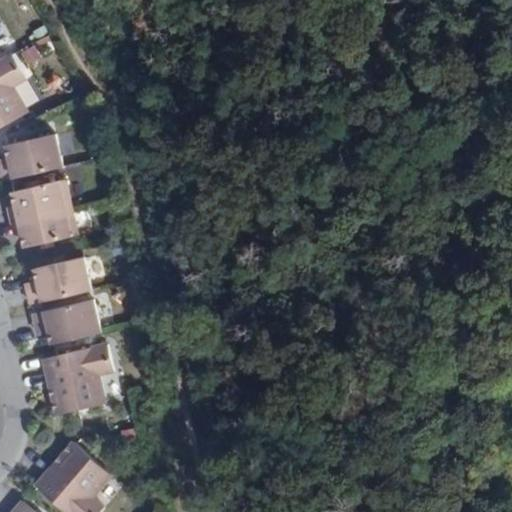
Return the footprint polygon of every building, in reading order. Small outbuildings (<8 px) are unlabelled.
[(28,77),(14,54),(0,62),(0,129),(30,112),(15,86),(28,77)] [(4,180),(64,166),(58,134),(10,146),(11,156),(12,163),(0,165),(4,180)] [(12,163),(11,156),(0,158),(0,163),(0,165),(12,163)] [(10,206),(13,220),(73,206),(66,178),(41,184),(29,187),(15,191),(18,204),(10,206)] [(29,187),(41,184),(40,179),(28,181),(29,187)] [(73,206),(13,220),(16,233),(24,232),(28,246),(42,242),(53,239),(79,233),(73,206)] [(54,245),(53,239),(42,242),(43,248),(54,245)] [(29,288),(32,304),(94,289),(87,255),(38,267),(40,280),(41,285),(29,288)] [(28,283),(29,288),(41,285),(40,280),(28,283)] [(51,331),(55,343),(104,332),(96,298),(35,313),(38,327),(50,325),(51,331)] [(39,333),(51,331),(50,325),(38,327),(39,333)] [(45,360),(58,414),(107,403),(101,374),(116,369),(110,344),(45,360)] [(76,441),(37,486),(67,511),(101,511),(106,506),(94,496),(113,473),(76,441)] [(38,511),(25,500),(13,511),(38,511)]
